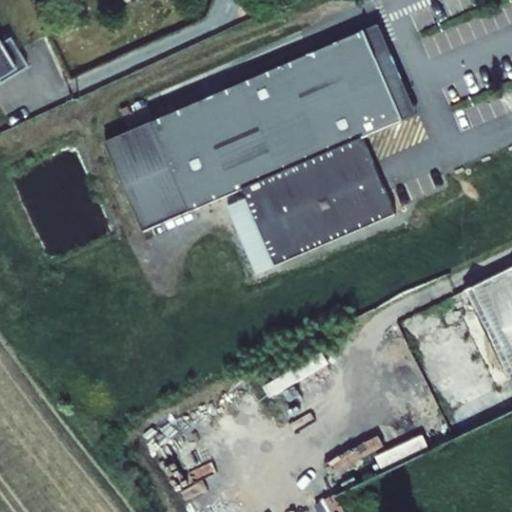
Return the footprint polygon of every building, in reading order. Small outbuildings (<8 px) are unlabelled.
[(367,30),(404,120),(419,115),(379,25),(367,30)] [(144,232),(245,188),(364,138),(404,120),(367,30),(207,98),(178,110),(107,142),(144,232)] [(0,40),(0,82),(28,65),(11,35),(1,41),(0,40)] [(364,138),(245,188),(249,199),(229,206),(256,274),(394,212),(393,209),(364,138)] [(511,268),(399,324),(437,413),(441,416),(495,389),(506,412),(511,409),(511,268)]
